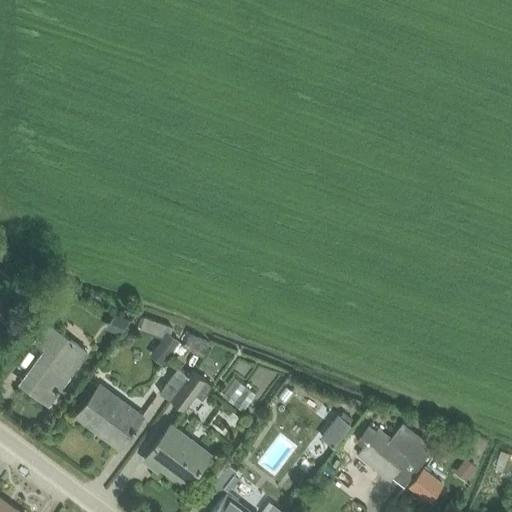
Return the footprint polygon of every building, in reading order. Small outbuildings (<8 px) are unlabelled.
[(0,319),(25,289),(0,269),(0,319)] [(109,324),(113,311),(100,307),(96,320),(109,324)] [(52,398),(92,345),(50,313),(34,334),(46,344),(22,376),(52,398)] [(187,412),(206,385),(173,363),(155,390),(187,412)] [(78,408),(124,442),(150,407),(104,373),(78,408)] [(308,429),(322,439),(341,415),(327,404),(308,429)] [(190,485),(217,446),(174,416),(147,455),(190,485)] [(394,489),(422,454),(379,420),(351,455),(394,489)] [(456,474),(468,461),(455,449),(443,462),(456,474)] [(208,511),(263,511),(265,510),(229,483),(208,511)] [(0,511),(33,511),(35,511),(0,485),(0,511)]
